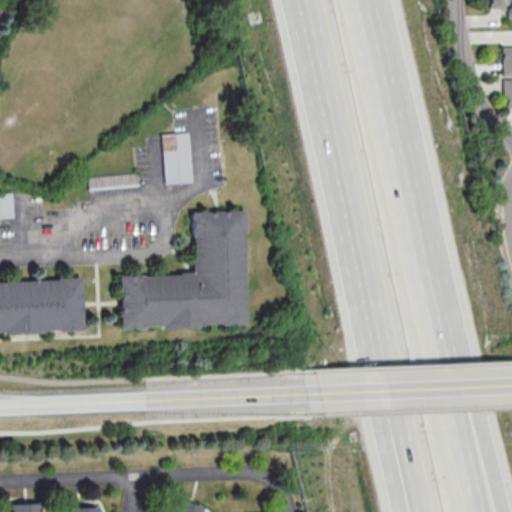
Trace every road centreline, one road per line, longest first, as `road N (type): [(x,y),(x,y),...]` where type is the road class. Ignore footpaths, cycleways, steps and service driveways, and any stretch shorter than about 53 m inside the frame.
road 1 (motorway): [(506,511),(464,343),(359,0)]
road 2 (motorway): [(477,511),(358,0)]
road 3 (residential): [(0,481),(249,474),(280,491),(288,511)]
road 4 (secondary): [(26,406),(308,394)]
road 5 (motorway): [(370,289),(419,511)]
road 6 (motorway): [(370,289),(405,511)]
road 7 (secondary): [(308,394),(511,386)]
road 8 (motorway): [(308,0),(342,173)]
road 9 (residential): [(511,133),(467,63),(459,0)]
